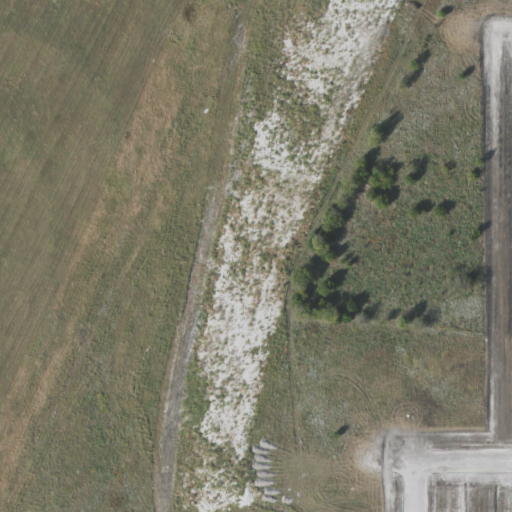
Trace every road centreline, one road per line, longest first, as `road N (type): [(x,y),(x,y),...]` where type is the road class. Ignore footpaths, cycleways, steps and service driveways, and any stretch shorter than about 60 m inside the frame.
road 1 (residential): [(511,29),(250,28),(137,81),(99,90),(56,92),(0,75)]
road 2 (residential): [(0,461),(511,461)]
road 3 (residential): [(413,511),(416,33)]
road 4 (residential): [(223,462),(225,147),(211,72),(197,47)]
road 5 (residential): [(0,297),(76,307),(221,299)]
